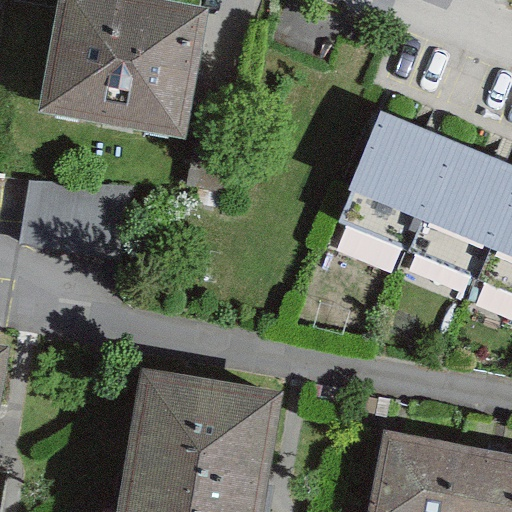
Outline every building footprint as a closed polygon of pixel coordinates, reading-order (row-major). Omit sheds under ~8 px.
[(200,18),(91,0),(67,0),(49,113),(181,134),(200,18)] [(511,179),(386,128),(346,224),(511,291),(511,179)] [(137,196),(32,185),(25,254),(129,265),(137,196)] [(260,511),(278,403),(152,383),(130,511),(260,511)] [(511,511),(511,467),(387,445),(375,511),(511,511)]
